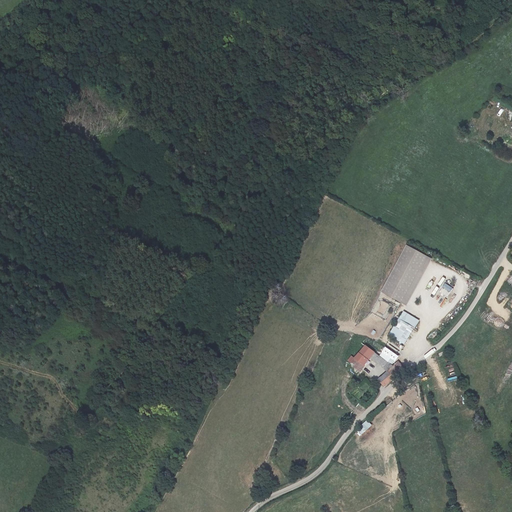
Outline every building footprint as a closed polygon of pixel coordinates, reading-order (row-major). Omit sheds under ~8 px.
[(424,264),(399,249),(373,294),(397,309),(424,264)] [(382,302),(376,314),(382,317),(388,305),(382,302)] [(405,344),(419,319),(403,310),(389,335),(405,344)] [(394,371),(365,351),(353,366),(351,365),(341,378),(344,381),(345,379),(347,381),(351,376),(356,380),(370,362),(388,375),(378,384),(384,392),(386,389),(401,377),(395,370),(394,371)] [(397,361),(384,353),(382,357),(395,365),(397,361)] [(367,419),(355,431),(360,436),(372,425),(367,419)]
